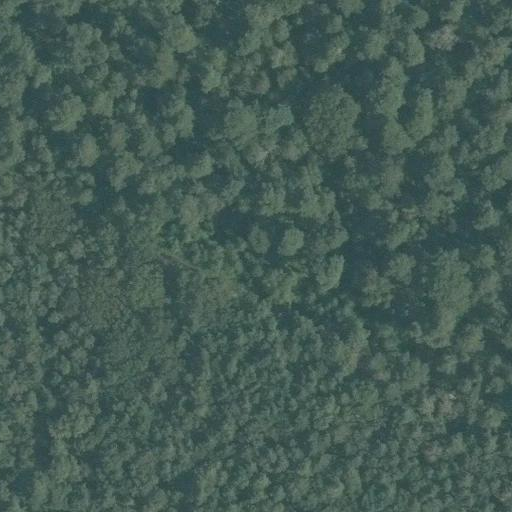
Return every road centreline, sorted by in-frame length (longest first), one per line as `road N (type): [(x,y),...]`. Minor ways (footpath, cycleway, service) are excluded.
road 1 (track): [(0,186),(511,428)]
road 2 (track): [(369,354),(275,0)]
